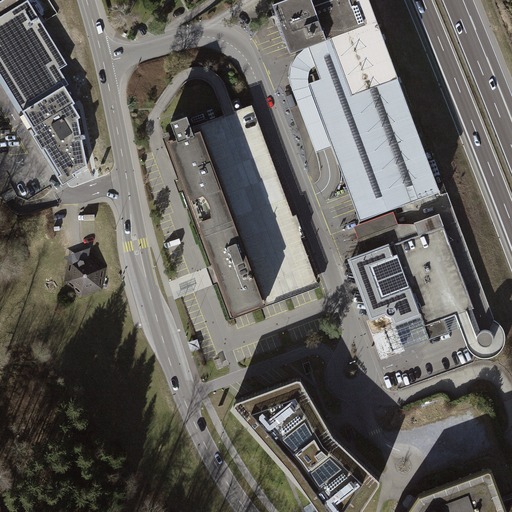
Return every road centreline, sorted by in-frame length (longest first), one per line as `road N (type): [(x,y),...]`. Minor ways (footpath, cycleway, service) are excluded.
road 1 (residential): [(101,60),(215,33),(259,68),(351,334),(351,370)]
road 2 (secondary): [(247,511),(201,437),(161,335),(101,60)]
road 3 (unknown): [(329,240),(394,219),(386,196),(331,59),(316,57),(303,74),(333,183),(317,209)]
road 4 (motorway): [(422,0),(511,223)]
road 5 (motorway): [(505,129),(452,0)]
